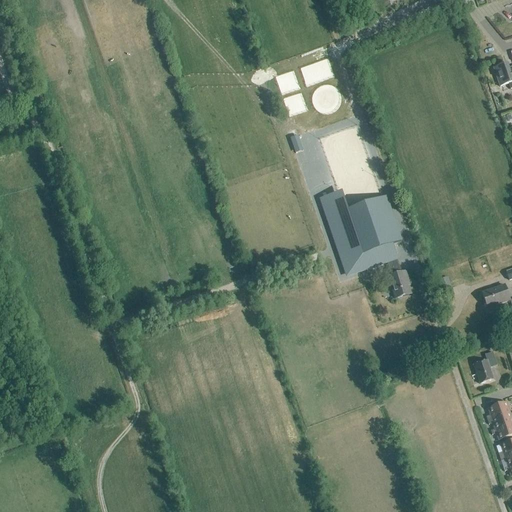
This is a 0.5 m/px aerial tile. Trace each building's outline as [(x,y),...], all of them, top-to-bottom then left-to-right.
[(511,68),(509,70),(507,64),(494,69),(500,88),(509,85),(511,90),(511,89),(511,68)] [(386,199),(328,218),(348,276),(387,263),(392,277),(388,278),(396,300),(410,295),(408,286),(407,286),(406,282),(408,282),(405,273),(402,274),(392,245),(401,242),(386,199)] [(487,309),(510,301),(504,287),(482,295),(487,309)] [(489,369),(497,367),(492,354),(485,356),(487,362),(474,366),(480,385),(493,381),(489,369)] [(509,415),(506,404),(489,410),(491,416),(486,418),(487,422),(509,415)] [(511,425),(511,422),(509,415),(487,422),(489,426),(494,424),(496,430),(496,431),(511,425)] [(511,436),(511,425),(496,431),(496,430),(491,432),(492,436),(497,435),(499,441),(511,436)] [(511,454),(511,442),(501,447),(503,453),(498,455),(500,459),(511,454)] [(511,465),(511,454),(500,459),(501,463),(506,461),(508,467),(511,465)] [(511,477),(511,465),(508,467),(503,469),(504,473),(509,471),(511,478),(511,477)]
